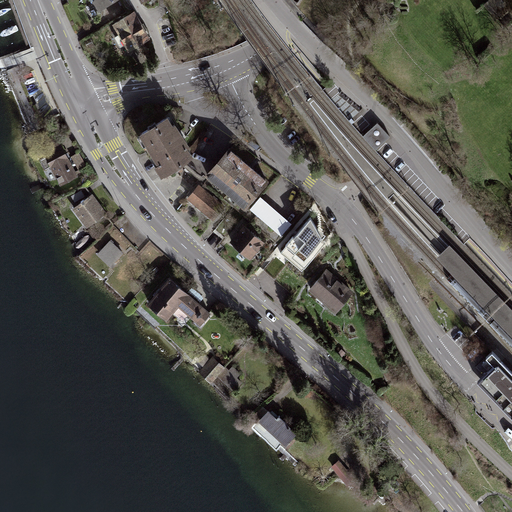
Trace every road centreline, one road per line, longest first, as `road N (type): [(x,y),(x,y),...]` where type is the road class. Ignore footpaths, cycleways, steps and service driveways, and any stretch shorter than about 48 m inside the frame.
road 1 (primary): [(462,511),(355,396),(154,215),(86,107)]
road 2 (residential): [(226,66),(269,142),(338,201),(444,358),(511,429)]
road 3 (residential): [(273,0),(511,267)]
road 4 (secondary): [(86,107),(226,66)]
